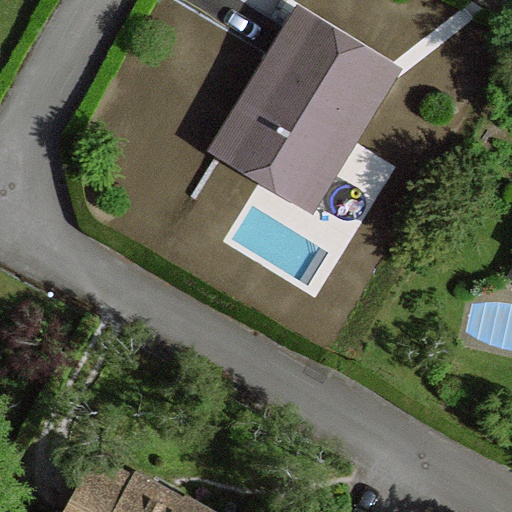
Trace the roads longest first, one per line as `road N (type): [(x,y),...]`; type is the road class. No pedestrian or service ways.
road 1 (residential): [(511,499),(64,263),(0,202)]
road 2 (residential): [(0,170),(98,0)]
